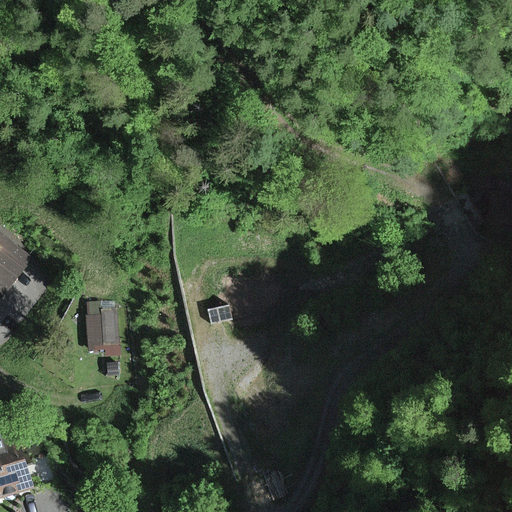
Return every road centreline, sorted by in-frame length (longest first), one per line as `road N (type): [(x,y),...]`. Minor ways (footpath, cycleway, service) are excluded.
road 1 (track): [(288,511),(307,485),(341,385),(424,317),(457,249),(408,178),(287,122),(191,0)]
road 2 (track): [(214,382),(262,511)]
